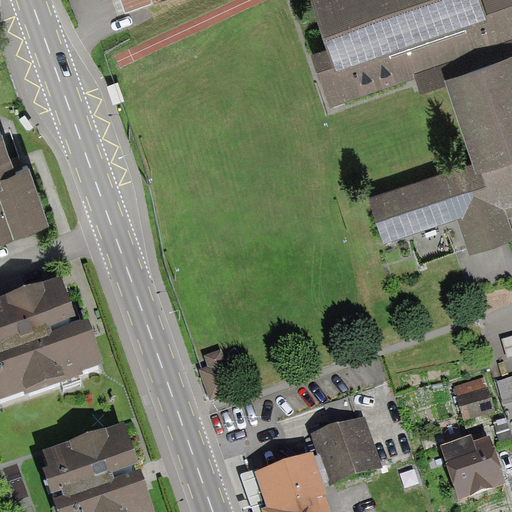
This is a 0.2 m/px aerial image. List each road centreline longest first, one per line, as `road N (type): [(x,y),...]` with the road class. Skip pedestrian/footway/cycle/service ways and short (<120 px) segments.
road 1 (primary): [(213,511),(113,229)]
road 2 (primary): [(113,229),(29,0)]
